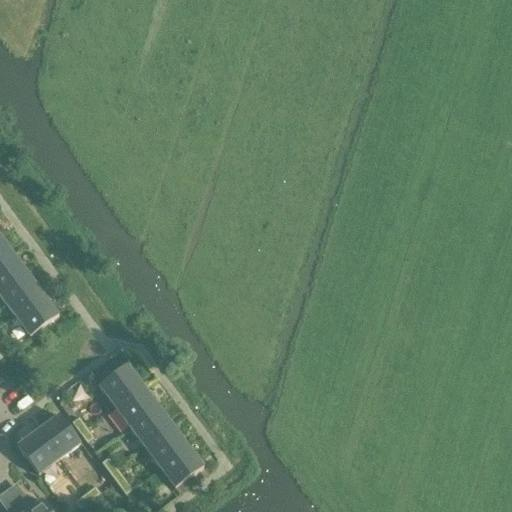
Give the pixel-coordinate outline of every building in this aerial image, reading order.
[(0,267),(13,258),(0,240),(0,267)] [(0,267),(0,298),(28,278),(13,258),(0,267)] [(0,298),(0,300),(14,320),(43,299),(28,278),(0,298)] [(43,299),(14,320),(29,341),(58,319),(43,299)] [(98,389),(113,410),(142,388),(126,368),(98,389)] [(113,410),(129,430),(157,409),(142,388),(113,410)] [(129,430),(144,450),(172,429),(157,409),(129,430)] [(58,418),(37,434),(59,462),(80,446),(58,418)] [(72,425),(79,435),(86,430),(79,420),(72,425)] [(144,450),(159,471),(188,449),(172,429),(144,450)] [(86,430),(79,435),(94,455),(101,450),(86,430)] [(59,462),(37,434),(16,449),(38,478),(59,462)] [(175,491),(181,486),(203,470),(188,449),(159,471),(175,491)] [(101,465),(109,476),(116,471),(109,460),(101,465)] [(116,471),(109,476),(125,498),(132,492),(116,471)] [(95,489),(84,497),(90,504),(100,496),(95,489)] [(90,504),(84,497),(74,504),(79,511),(90,504)] [(24,504),(18,509),(20,511),(48,511),(41,503),(29,511),(24,504)]
